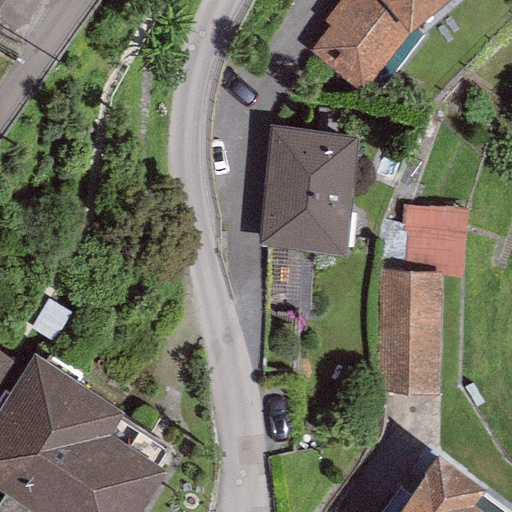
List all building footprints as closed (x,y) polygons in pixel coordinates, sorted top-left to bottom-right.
[(0,0),(0,14),(8,0),(0,0)] [(339,0),(323,20),(330,25),(312,51),(362,93),(410,31),(445,0),(339,0)] [(269,127),(259,246),(346,254),(357,134),(269,127)] [(478,209),(414,207),(412,265),(476,268),(478,209)] [(385,272),(381,383),(434,385),(437,273),(385,272)] [(0,489),(36,511),(139,511),(167,469),(111,434),(126,410),(33,352),(23,368),(0,404),(0,489)] [(0,404),(23,368),(0,352),(0,404)] [(484,487),(437,454),(394,511),(484,511),(473,502),(484,487)]
